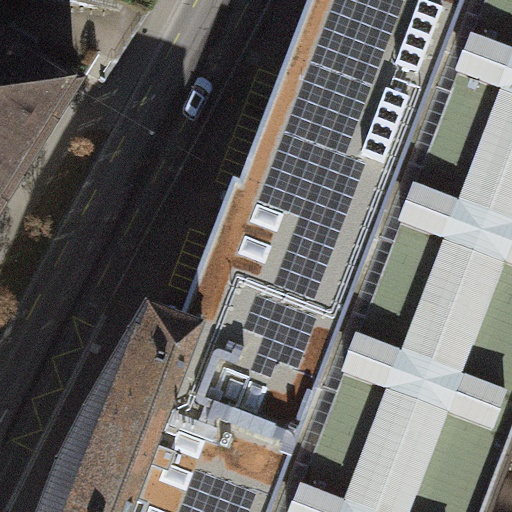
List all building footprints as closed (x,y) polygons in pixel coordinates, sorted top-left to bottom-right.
[(197,511),(147,495),(140,511),(494,511),(511,467),(511,0),(470,0),(468,7),(437,87),(327,373),(274,511),(197,511)] [(147,495),(197,511),(274,511),(327,373),(437,87),(468,7),(470,0),(317,0),(187,317),(211,328),(147,495)] [(0,219),(83,79),(0,32),(0,219)] [(211,328),(187,317),(151,302),(58,465),(40,511),(140,511),(147,495),(211,328)] [(511,511),(511,467),(494,511),(511,511)]
